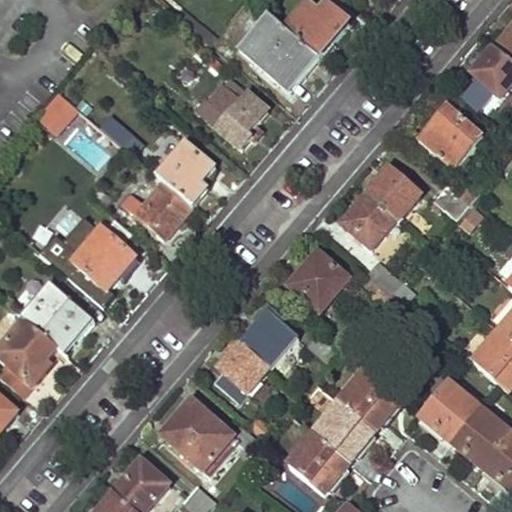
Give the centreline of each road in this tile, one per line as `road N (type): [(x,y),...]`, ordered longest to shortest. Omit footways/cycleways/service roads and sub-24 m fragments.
road 1 (residential): [(54,511),(491,0)]
road 2 (residential): [(422,0),(0,493)]
